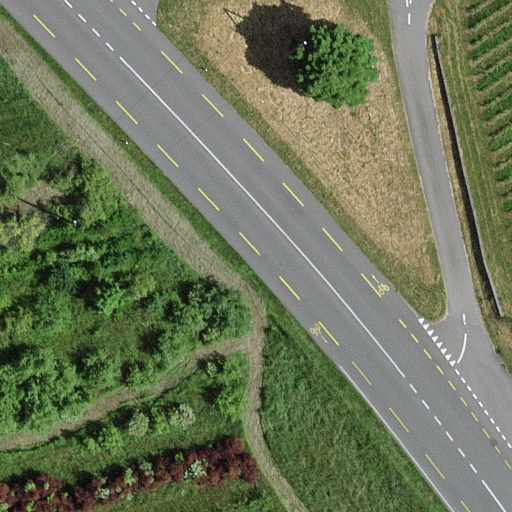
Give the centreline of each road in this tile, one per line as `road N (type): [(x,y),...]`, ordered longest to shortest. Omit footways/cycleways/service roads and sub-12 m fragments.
road 1 (primary): [(67,0),(313,263),(445,422)]
road 2 (unclassified): [(445,422),(470,339),(402,0)]
